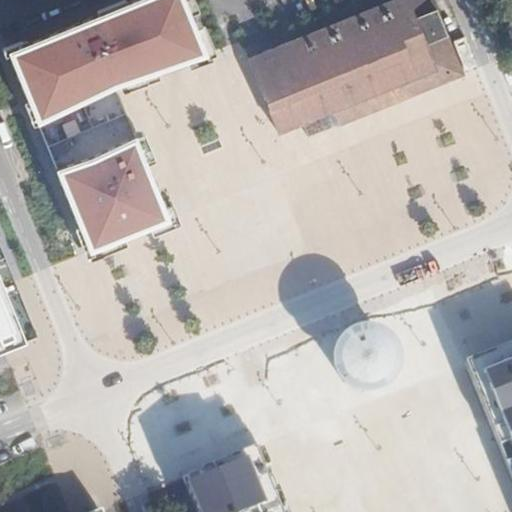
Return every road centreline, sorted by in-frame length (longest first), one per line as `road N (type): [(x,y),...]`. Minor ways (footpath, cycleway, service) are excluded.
road 1 (residential): [(511,223),(91,393)]
road 2 (residential): [(0,166),(91,393)]
road 3 (residential): [(511,126),(460,0)]
road 4 (residential): [(91,393),(138,511)]
